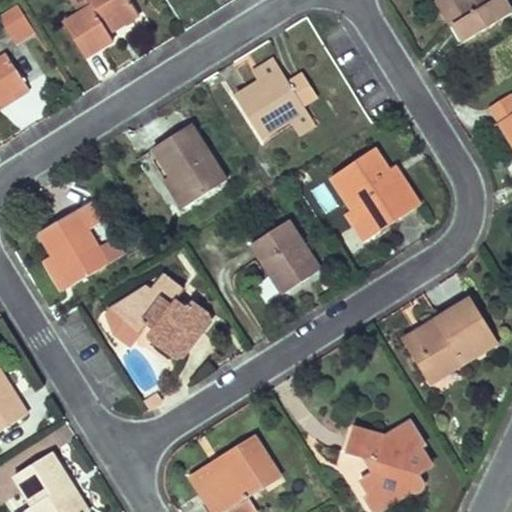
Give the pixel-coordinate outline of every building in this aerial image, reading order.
[(103,37),(132,20),(119,0),(73,0),(82,14),(56,29),(79,66),(109,47),(103,37)] [(459,53),(506,24),(490,0),(430,0),(437,9),(441,6),(456,30),(448,35),(459,53)] [(30,40),(14,14),(0,22),(0,32),(12,52),(30,40)] [(452,57),(459,53),(448,35),(441,39),(452,57)] [(255,96),(298,70),(292,61),(249,87),(255,96)] [(313,61),(298,70),(315,98),(330,89),(313,61)] [(0,101),(18,90),(1,62),(0,62),(0,101)] [(253,146),(319,105),(315,98),(298,70),(255,96),(249,87),(226,101),(253,146)] [(0,112),(23,98),(18,90),(0,101),(0,112)] [(511,159),(505,164),(511,175),(511,121),(503,107),(480,121),(492,140),(499,136),(511,156),(511,159)] [(220,190),(184,132),(145,157),(161,183),(154,187),(173,219),(220,190)] [(511,156),(499,136),(492,140),(505,164),(511,159),(511,156)] [(383,181),(369,158),(324,186),(344,220),(338,223),(346,237),(364,226),(370,235),(388,225),(393,233),(415,219),(390,177),(383,181)] [(96,226),(83,207),(30,241),(63,292),(99,269),(79,237),(96,226)] [(364,226),(346,237),(357,254),(393,233),(388,225),(370,235),(364,226)] [(308,279),(277,228),(239,251),(270,302),(308,279)] [(206,333),(203,324),(187,313),(183,319),(171,310),(179,299),(159,284),(146,303),(142,298),(109,317),(116,327),(136,343),(143,334),(149,339),(146,342),(144,351),(167,369),(180,367),(206,333)] [(488,356),(462,311),(399,347),(425,393),(488,356)] [(0,432),(16,423),(0,397),(0,432)] [(418,449),(404,427),(377,443),(348,436),(341,463),(374,472),(372,479),(356,489),(366,505),(360,508),(362,511),(386,511),(403,501),(417,501),(423,493),(413,478),(425,470),(414,452),(418,449)] [(228,511),(272,485),(246,444),(183,483),(200,511),(228,511)] [(70,511),(41,462),(2,484),(18,511),(70,511)] [(374,472),(341,463),(342,466),(356,489),(372,479),(374,472)]
